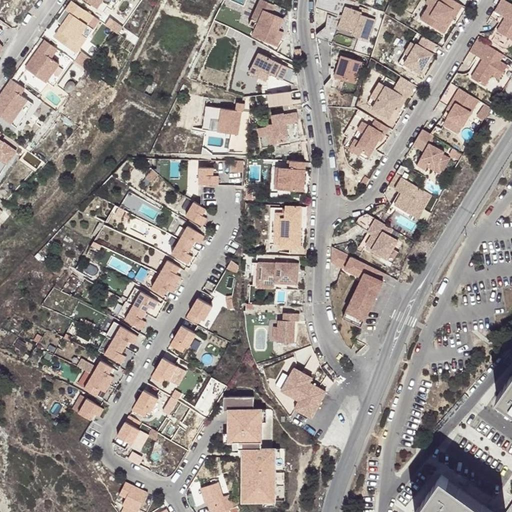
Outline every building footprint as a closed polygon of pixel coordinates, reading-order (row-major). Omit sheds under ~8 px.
[(276,5),(266,0),(261,0),(249,24),(256,27),(253,34),(277,46),(284,33),(279,30),(285,19),(273,13),(276,5)] [(332,0),(316,0),(316,3),(316,7),(328,12),(332,0)] [(462,5),(453,0),(427,0),(426,3),(429,5),(434,8),(426,23),(444,33),(448,26),(445,24),(450,15),(453,17),(455,18),(462,5)] [(511,3),(506,0),(500,0),(494,10),(505,16),(497,30),(511,39),(511,3)] [(94,16),(72,1),(66,9),(71,13),(54,37),(71,49),(81,34),(94,16)] [(420,19),(426,23),(434,8),(429,5),(420,19)] [(363,12),(347,6),(339,28),(355,33),(354,36),(368,41),(376,20),(362,15),(363,12)] [(453,17),(450,15),(445,24),(448,26),(453,17)] [(81,34),(71,49),(77,53),(87,38),(81,34)] [(436,44),(423,36),(418,44),(416,43),(416,44),(404,64),(421,74),(433,53),(431,52),(436,44)] [(478,39),(470,52),(477,56),(485,43),(478,39)] [(45,40),(38,50),(42,52),(36,59),(33,58),(26,68),(43,80),(48,72),(52,75),(60,63),(51,58),(58,49),(45,40)] [(485,43),(477,56),(483,59),(491,46),(485,43)] [(483,59),(472,78),(485,85),(492,74),(500,79),(508,65),(500,61),(504,54),(491,46),(483,59)] [(38,50),(33,58),(36,59),(42,52),(38,50)] [(289,67),(259,54),(250,75),(267,83),(270,74),(283,80),(289,67)] [(83,55),(77,65),(88,72),(94,63),(83,55)] [(363,62),(342,55),(336,77),(356,83),(363,62)] [(48,72),(43,80),(47,82),(52,75),(48,72)] [(403,103),(415,84),(402,77),(398,84),(394,90),(382,84),(380,82),(368,102),(374,106),(372,108),(388,118),(396,105),(399,101),(403,103)] [(12,79),(3,92),(7,95),(0,104),(0,114),(17,127),(34,104),(21,94),(25,88),(12,79)] [(460,88),(451,83),(439,101),(449,107),(460,88)] [(464,91),(460,88),(449,107),(447,109),(451,112),(464,91)] [(267,93),(268,106),(292,104),(291,90),(267,93)] [(479,100),(464,91),(451,112),(448,117),(462,126),(463,126),(479,100)] [(237,104),(236,111),(242,112),(244,110),(245,105),(237,104)] [(486,104),(477,116),(484,120),(484,119),(492,108),(486,104)] [(236,111),(207,107),(203,130),(239,136),(242,112),(236,111)] [(297,113),(284,115),(284,113),(272,116),(273,124),(267,125),(267,127),(269,136),(271,145),(273,144),(302,139),(297,113)] [(462,126),(448,117),(445,122),(459,131),(462,126)] [(389,127),(376,120),(372,126),(363,121),(358,130),(365,134),(360,141),(356,147),(363,151),(369,155),(379,140),(382,133),(385,135),(389,127)] [(269,136),(267,127),(258,129),(260,137),(269,136)] [(423,129),(413,145),(424,152),(420,158),(423,160),(428,163),(434,167),(433,170),(441,175),(450,159),(443,155),(444,152),(429,143),(434,136),(423,129)] [(0,130),(0,131),(0,130),(0,173),(16,151),(0,139),(0,130)] [(356,147),(360,141),(356,138),(350,149),(360,155),(363,151),(356,147)] [(170,159),(157,159),(156,172),(157,173),(169,183),(170,159)] [(243,161),(231,161),(231,171),(243,172),(243,161)] [(306,162),(291,161),(291,169),(280,168),(279,190),(304,191),(306,162)] [(199,167),(199,184),(201,184),(215,184),(216,176),(213,176),(214,168),(199,167)] [(150,181),(157,173),(156,172),(152,169),(145,177),(150,181)] [(432,195),(396,173),(389,185),(400,191),(402,193),(395,205),(412,215),(414,211),(421,215),(432,195)] [(361,184),(366,186),(370,179),(366,176),(361,184)] [(122,203),(135,210),(142,199),(128,191),(122,203)] [(206,208),(193,201),(185,215),(200,224),(204,216),(202,215),(206,208)] [(285,208),(271,207),(269,244),(280,245),(280,248),(300,249),(302,206),(285,206),(285,208)] [(394,229),(368,213),(360,218),(356,224),(369,232),(370,229),(375,231),(373,234),(367,245),(373,249),(372,250),(387,259),(398,240),(390,235),(394,229)] [(180,240),(172,254),(186,262),(191,255),(188,253),(192,247),(196,241),(198,242),(203,234),(188,226),(180,240)] [(332,247),(331,262),(345,269),(351,256),(332,246),(332,247)] [(277,255),(260,254),(260,262),(259,262),(259,263),(255,263),(254,285),(258,285),(258,280),(276,281),(276,282),(298,283),(299,263),(276,262),(277,255)] [(381,271),(351,256),(345,269),(362,278),(342,317),(360,327),(377,294),(371,290),(377,279),(381,271)] [(168,260),(160,274),(174,283),(179,275),(176,274),(180,267),(168,260)] [(232,261),(227,270),(237,274),(238,266),(232,261)] [(143,283),(149,287),(156,275),(150,271),(143,283)] [(160,274),(151,288),(164,295),(168,289),(170,290),(174,283),(160,274)] [(174,283),(170,290),(172,292),(177,284),(181,277),(179,275),(174,283)] [(377,279),(371,290),(377,294),(383,281),(377,279)] [(134,305),(142,291),(135,287),(127,301),(134,305)] [(134,305),(146,313),(150,306),(152,308),(156,300),(142,291),(134,305)] [(215,298),(202,291),(198,298),(186,318),(198,325),(202,319),(204,320),(213,306),(210,305),(215,298)] [(125,319),(134,305),(127,301),(118,315),(125,319)] [(134,305),(125,319),(140,328),(144,321),(142,319),(146,313),(134,305)] [(300,313),(284,313),(284,321),(279,320),(279,327),(278,340),(278,342),(295,343),(296,321),(299,321),(300,313)] [(182,325),(170,345),(182,353),(186,347),(188,348),(196,334),(194,332),(182,325)] [(113,340),(105,354),(119,362),(124,355),(122,354),(125,347),(129,341),(131,342),(136,334),(121,326),(113,340)] [(175,365),(163,358),(151,378),(163,385),(167,379),(169,380),(178,366),(175,365)] [(86,370),(93,374),(84,388),(97,395),(101,389),(103,390),(107,383),(112,375),(109,374),(113,367),(101,360),(96,368),(82,360),(78,366),(81,368),(86,370)] [(84,388),(93,374),(86,370),(78,384),(84,388)] [(107,383),(103,390),(105,392),(110,384),(114,377),(112,375),(107,383)] [(511,379),(500,396),(511,404),(511,379)] [(156,397),(144,390),(132,410),(144,417),(148,411),(150,413),(159,399),(156,397)] [(175,391),(172,397),(178,400),(182,395),(175,391)] [(79,412),(87,398),(81,395),(72,409),(79,412)] [(254,396),(229,396),(229,409),(229,432),(229,441),(233,441),(233,448),(243,448),(243,501),(263,501),(275,501),(275,457),(275,448),(261,448),(261,422),(262,409),(254,409),(254,396)] [(87,398),(79,412),(91,420),(95,413),(97,414),(102,407),(87,398)] [(142,422),(129,415),(117,436),(130,443),(132,444),(140,430),(138,428),(142,422)] [(499,511),(446,474),(418,511),(499,511)] [(133,485),(126,481),(120,494),(126,497),(122,505),(136,511),(138,511),(139,510),(146,497),(148,492),(140,488),(138,493),(131,489),(133,485)] [(219,482),(200,488),(205,503),(213,500),(215,504),(209,505),(211,511),(216,511),(226,509),(222,497),(223,497),(219,482)] [(222,497),(226,509),(229,508),(235,506),(231,494),(223,497),(222,497)]
